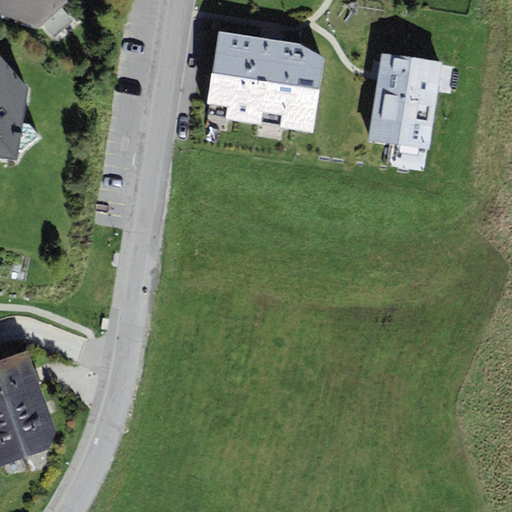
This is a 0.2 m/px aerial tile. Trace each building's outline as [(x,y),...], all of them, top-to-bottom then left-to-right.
[(0,0),(0,14),(40,28),(69,1),(65,0),(0,0)] [(299,44),(220,32),(206,117),(313,133),(324,57),(299,44)] [(377,49),(364,141),(433,151),(446,59),(377,49)] [(0,156),(17,159),(29,88),(0,55),(0,156)] [(28,350),(0,360),(0,466),(62,444),(28,350)]
